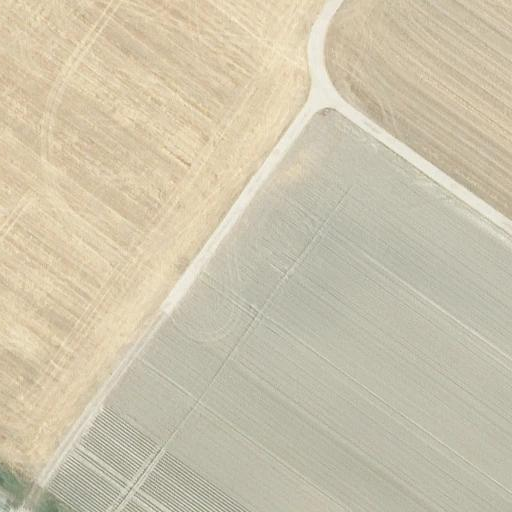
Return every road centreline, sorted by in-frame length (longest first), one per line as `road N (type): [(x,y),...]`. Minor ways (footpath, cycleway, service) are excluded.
road 1 (track): [(162,298),(311,94)]
road 2 (track): [(511,236),(311,94)]
